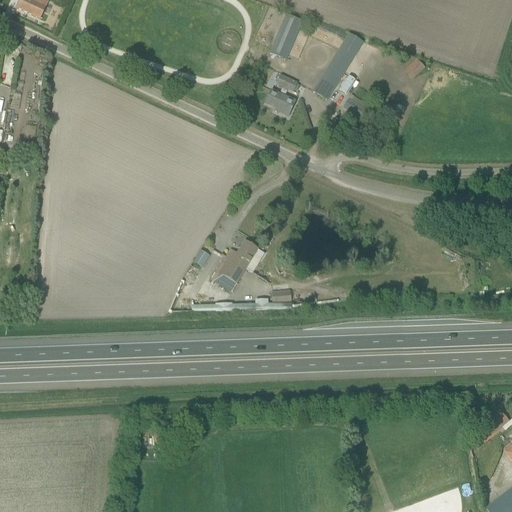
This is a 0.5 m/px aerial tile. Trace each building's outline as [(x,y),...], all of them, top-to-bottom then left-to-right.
[(21,0),(17,9),(40,21),(40,20),(48,4),(39,0),(21,0)] [(285,61),(302,22),(286,15),(270,54),(285,61)] [(349,35),(313,93),(327,102),(363,43),(349,35)] [(412,80),(426,68),(418,59),(404,71),(412,80)] [(291,92),(291,91),(293,93),(296,87),(293,86),(295,83),(280,76),(276,85),(291,92)] [(271,92),(265,105),(279,111),(277,113),(288,118),(295,103),(271,92)] [(344,108),(343,109),(363,122),(370,113),(365,110),(357,105),(349,99),(344,108)] [(231,251),(213,281),(231,293),(245,270),(252,274),(264,255),(258,251),(244,242),(237,255),(231,251)] [(193,263),(202,269),(210,258),(200,252),(193,263)] [(272,293),(273,305),(290,303),(289,292),(272,293)] [(252,305),(189,306),(189,312),(265,310),(264,301),(252,302),(252,305)] [(477,430),(487,441),(510,421),(500,410),(477,430)] [(511,511),(511,489),(486,509),(488,511),(511,511)]
